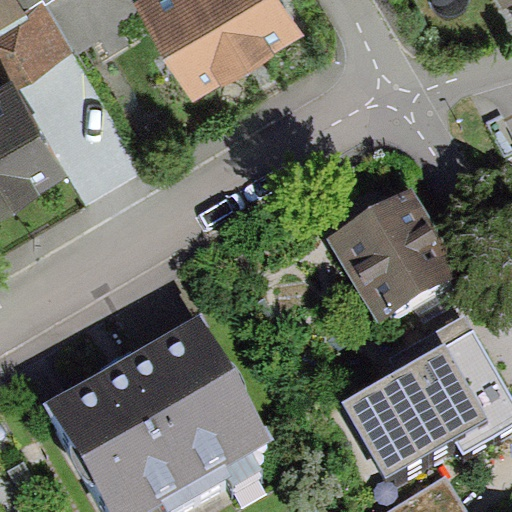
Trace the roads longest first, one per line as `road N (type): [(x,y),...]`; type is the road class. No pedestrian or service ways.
road 1 (residential): [(392,96),(0,323)]
road 2 (residential): [(511,283),(392,96)]
road 3 (residential): [(392,96),(511,60)]
